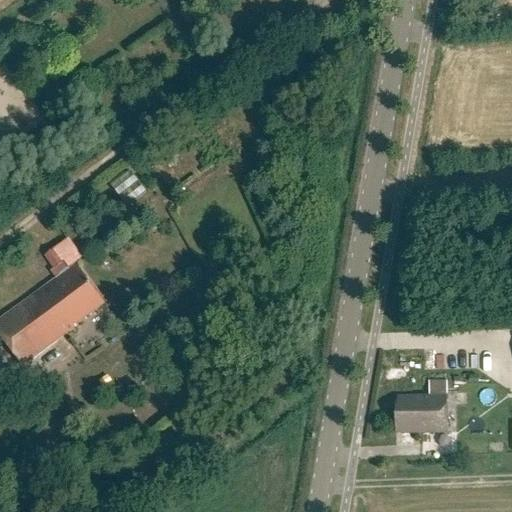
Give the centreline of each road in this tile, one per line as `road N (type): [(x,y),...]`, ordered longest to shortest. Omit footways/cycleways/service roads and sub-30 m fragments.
road 1 (secondary): [(317,511),(405,0)]
road 2 (unknown): [(0,227),(335,0)]
